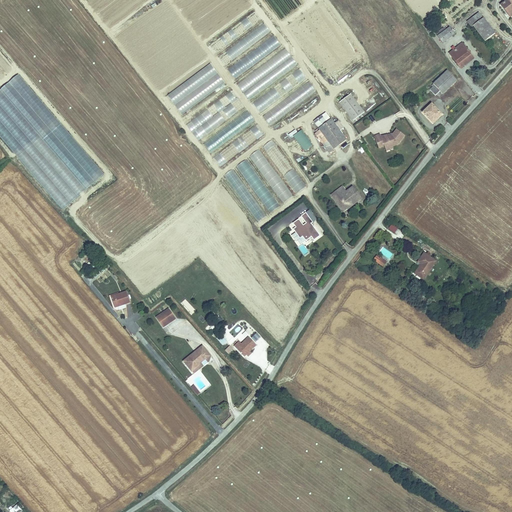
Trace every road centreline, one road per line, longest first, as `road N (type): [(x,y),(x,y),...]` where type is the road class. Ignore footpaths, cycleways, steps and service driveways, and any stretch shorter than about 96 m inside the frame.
road 1 (unclassified): [(157,492),(255,399),(353,252),(511,62)]
road 2 (track): [(278,133),(226,168),(212,165),(81,0)]
road 3 (track): [(253,0),(324,95),(322,108)]
